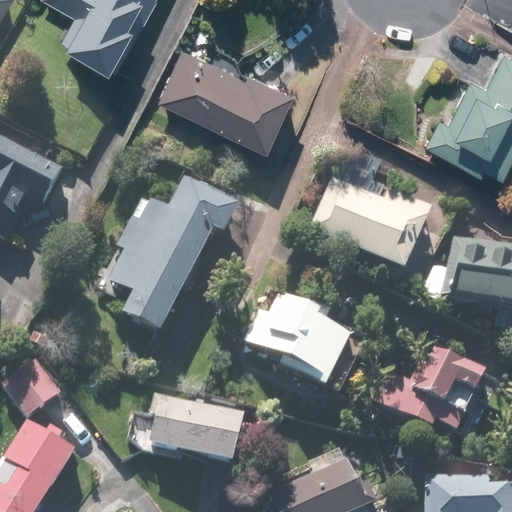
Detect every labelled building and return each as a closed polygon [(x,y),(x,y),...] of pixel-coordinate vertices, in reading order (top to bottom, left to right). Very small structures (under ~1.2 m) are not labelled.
[(0,0),(0,28),(13,8),(1,0),(0,0)] [(38,0),(72,19),(57,44),(69,51),(69,52),(111,76),(154,0),(38,0)] [(154,102),(263,154),(291,95),(245,74),(242,79),(179,50),(154,102)] [(511,60),(501,55),(483,89),(467,81),(445,124),(435,119),(421,147),(476,176),(479,171),(496,180),(511,150),(511,60)] [(0,246),(4,249),(24,214),(36,220),(61,175),(0,141),(0,246)] [(379,205),(330,183),(304,237),(400,281),(428,219),(383,198),(379,205)] [(114,252),(122,257),(104,291),(129,304),(117,325),(154,345),(210,242),(217,246),(234,216),(180,187),(164,217),(140,204),(114,252)] [(511,256),(449,242),(435,304),(511,321),(511,256)] [(241,349),(277,367),(274,374),(320,397),(346,346),(311,328),(315,322),(275,301),(265,320),(258,316),(241,349)] [(417,366),(407,386),(387,375),(370,406),(396,420),(396,421),(427,437),(431,430),(452,441),(459,428),(437,416),(449,396),(467,406),(478,386),(428,359),(423,369),(417,366)] [(0,388),(0,389),(25,424),(60,399),(34,364),(0,388)] [(139,449),(227,474),(241,425),(153,400),(139,449)] [(0,511),(37,511),(72,456),(23,426),(0,463),(0,511)] [(363,489),(355,493),(343,465),(265,497),(270,511),(371,511),(372,511),(363,489)] [(511,511),(511,495),(483,494),(484,483),(421,481),(420,511),(511,511)]
